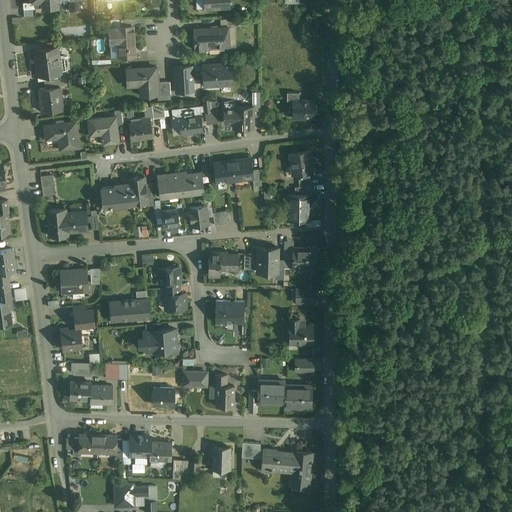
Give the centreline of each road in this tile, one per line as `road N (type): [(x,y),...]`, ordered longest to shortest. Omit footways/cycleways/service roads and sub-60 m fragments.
road 1 (residential): [(53,422),(336,425)]
road 2 (residential): [(335,130),(102,160)]
road 3 (residential): [(335,228),(336,425)]
road 4 (residential): [(32,255),(53,422)]
road 5 (residential): [(32,255),(190,242)]
road 6 (residential): [(190,242),(335,228)]
road 7 (residential): [(190,242),(205,350),(237,353)]
road 8 (residential): [(1,0),(16,130)]
road 9 (residential): [(334,0),(335,130)]
road 10 (residential): [(16,130),(32,255)]
